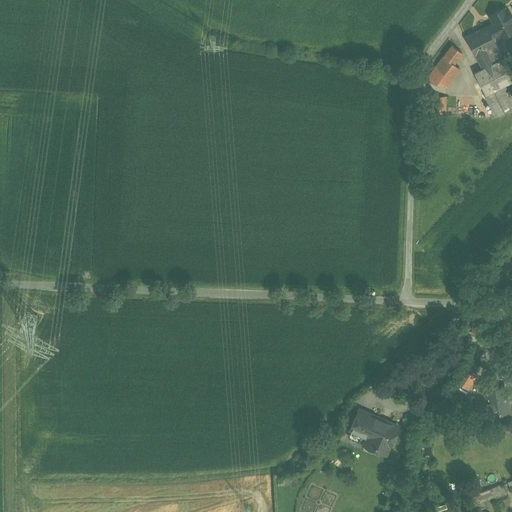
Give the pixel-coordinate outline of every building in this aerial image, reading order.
[(488,27),(467,38),(475,54),(476,54),(483,68),(503,58),(496,44),(492,36),(500,33),(501,36),(511,30),(511,22),(511,21),(511,20),(511,16),(509,11),(506,12),(504,8),(491,15),(496,24),(488,28),(488,27)] [(453,45),(444,57),(454,64),(463,53),(453,45)] [(444,57),(430,76),(428,81),(447,87),(460,69),(454,64),(444,57)] [(483,68),(475,72),(487,95),(503,86),(511,81),(511,71),(505,57),(503,58),(483,68)] [(511,108),(511,103),(503,86),(487,95),(485,95),(497,117),(511,108)] [(447,97),(429,95),(427,114),(445,115),(447,97)] [(473,334),(483,334),(483,323),(473,323),(473,334)] [(466,367),(456,381),(468,389),(478,375),(466,367)] [(505,387),(486,389),(487,396),(489,396),(490,402),(480,404),(482,415),(509,412),(505,387)] [(359,409),(351,430),(368,437),(364,446),(386,455),(398,426),(359,409)] [(500,486),(491,490),(493,495),(494,497),(503,494),(500,486)] [(491,490),(473,497),(475,502),(493,495),(491,490)] [(473,497),(452,505),(454,511),(458,511),(476,505),(475,502),(473,497)]
